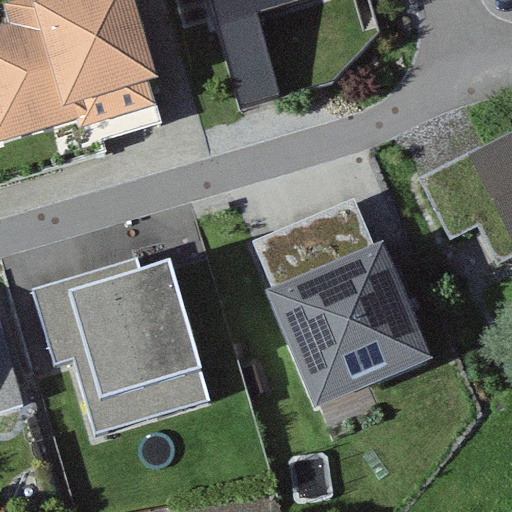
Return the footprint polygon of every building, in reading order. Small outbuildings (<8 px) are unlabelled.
[(335,0),(205,0),(217,36),(335,0)] [(7,24),(13,49),(0,52),(0,168),(167,128),(140,18),(84,32),(78,7),(7,24)] [(511,170),(483,182),(511,252),(511,170)] [(263,245),(294,319),(393,278),(363,204),(263,245)] [(274,327),(323,448),(443,399),(393,278),(294,319),(274,327)] [(80,395),(100,464),(222,431),(183,293),(62,327),(80,395)] [(80,395),(62,327),(29,335),(48,403),(80,395)]
